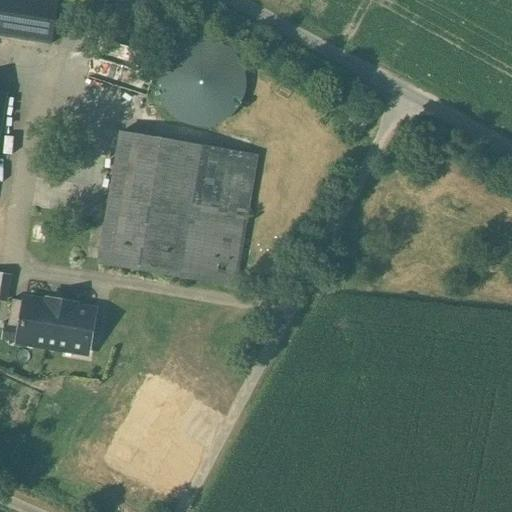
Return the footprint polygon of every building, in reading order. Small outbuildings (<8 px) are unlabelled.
[(58,0),(0,0),(0,36),(51,44),(58,0)] [(101,39),(94,58),(154,77),(160,58),(101,39)] [(154,77),(94,58),(88,79),(147,97),(154,77)] [(181,127),(188,126),(194,124),(199,120),(204,115),(207,109),(209,103),(209,96),(207,90),(205,84),(200,78),(195,74),(189,71),(183,70),(176,70),(169,72),(164,75),(159,80),(155,85),(152,91),(151,98),(152,105),(154,111),(158,116),(162,121),(168,125),(174,127),(181,127)] [(366,126),(350,117),(344,128),(354,133),(360,136),(366,126)] [(200,147),(120,133),(98,264),(179,278),(200,147)] [(200,147),(179,278),(234,287),(256,156),(200,147)] [(57,302),(48,301),(47,304),(25,300),(24,302),(12,300),(9,317),(7,326),(20,328),(18,342),(87,353),(93,316),(94,311),(74,308),(74,305),(66,304),(65,307),(56,305),(57,302)] [(138,378),(123,397),(180,439),(195,420),(138,378)]
